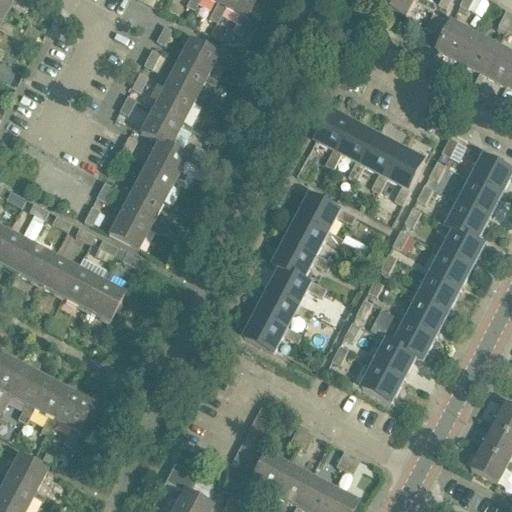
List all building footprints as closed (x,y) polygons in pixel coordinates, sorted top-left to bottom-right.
[(11,2),(7,0),(0,0),(0,23),(0,24),(8,9),(23,17),(28,8),(12,0),(11,2)] [(190,0),(185,10),(193,14),(201,0),(190,0)] [(201,0),(216,8),(208,22),(217,26),(224,12),(223,11),(229,0),(201,0)] [(229,0),(223,11),(224,12),(239,20),(231,34),(240,39),(248,25),(246,24),(258,0),(229,0)] [(381,0),(377,8),(405,22),(416,0),(381,0)] [(454,0),(443,0),(439,10),(447,14),(454,0)] [(475,0),(465,0),(460,10),(468,14),(475,0)] [(506,34),(511,23),(511,17),(507,15),(499,30),(506,34)] [(442,22),(434,18),(426,33),(434,38),(442,22)] [(0,23),(0,34),(11,40),(15,32),(0,24),(0,23)] [(458,66),(474,37),(452,25),(436,54),(458,66)] [(172,35),(164,30),(156,46),(164,50),(172,35)] [(458,66),(480,78),(475,87),(478,89),(498,50),(474,37),(458,66)] [(217,60),(188,45),(176,68),(214,88),(215,85),(207,81),(217,60)] [(478,89),(480,90),(485,80),(506,91),(511,78),(511,57),(498,50),(478,89)] [(159,58),(151,54),(143,69),(151,74),(159,58)] [(214,88),(176,68),(163,92),(193,107),(204,86),(213,91),(214,88)] [(131,93),(139,97),(147,81),(139,77),(131,93)] [(193,107),(163,92),(151,116),(189,136),(191,132),(182,127),(193,107)] [(135,104),(127,100),(119,115),(127,120),(135,104)] [(316,143),(334,153),(326,169),(334,173),(342,158),(340,156),(355,128),(331,115),(316,143)] [(138,139),(157,149),(158,146),(169,152),(179,133),(188,137),(189,136),(151,116),(138,139)] [(357,166),(349,181),(358,185),(366,170),(363,169),(379,140),(355,128),(340,156),(342,158),(357,166)] [(471,137),(460,132),(456,139),(467,145),(471,137)] [(366,170),(380,178),(372,193),(381,197),(389,182),(387,181),(402,153),(379,140),(363,169),(366,170)] [(120,156),(128,160),(137,145),(128,141),(120,156)] [(459,147),(450,142),(442,158),(450,162),(459,147)] [(158,146),(157,149),(145,171),(183,191),(184,189),(175,183),(186,161),(169,152),(158,146)] [(404,190),(396,205),(404,209),(413,193),(411,192),(426,165),(402,153),(387,181),(389,182),(404,190)] [(511,179),(511,174),(485,160),(473,183),(502,199),(511,179)] [(124,168),(116,164),(108,179),(116,183),(124,168)] [(438,167),(430,182),(426,188),(434,192),(446,171),(438,167)] [(183,191),(145,171),(133,194),(161,209),(172,189),(182,194),(183,191)] [(461,206),(490,222),(502,199),(473,183),(461,206)] [(112,191),(104,187),(96,202),(104,207),(112,191)] [(426,188),(425,189),(418,205),(426,209),(434,192),(426,188)] [(161,209),(133,194),(121,217),(159,237),(161,234),(151,229),(161,209)] [(10,196),(6,204),(21,212),(25,204),(10,196)] [(330,235),(337,222),(352,229),(356,221),(340,213),(339,214),(311,199),(299,222),(329,238),(330,235)] [(490,222),(461,206),(448,230),(484,250),(485,248),(478,244),(490,222)] [(33,208),(29,216),(44,224),(48,216),(33,208)] [(100,215),(91,211),(83,226),(92,230),(100,215)] [(422,217),(413,212),(405,228),(414,232),(422,217)] [(121,217),(109,239),(108,241),(136,256),(148,234),(158,240),(159,237),(121,217)] [(52,228),(67,236),(71,228),(56,220),(52,228)] [(329,238),(299,222),(286,246),(317,262),(319,258),(326,244),(340,252),(342,249),(364,260),(368,252),(346,240),(344,243),(330,235),(329,238)] [(447,232),(454,236),(443,256),(472,272),(484,250),(448,230),(447,232)] [(79,232),(75,240),(90,248),(94,240),(79,232)] [(401,235),(393,250),(402,255),(408,258),(415,243),(409,240),(410,240),(401,235)] [(0,269),(15,278),(31,248),(8,236),(0,249),(0,269)] [(102,244),(98,253),(113,261),(117,252),(102,244)] [(286,246),(274,270),(282,274),(304,286),(306,283),(314,267),(329,275),(334,266),(319,258),(317,262),(286,246)] [(38,290),(54,261),(31,248),(15,278),(38,290)] [(431,280),(460,295),(472,272),(443,256),(431,280)] [(141,265),(126,257),(120,269),(136,276),(137,274),(137,273),(141,265)] [(397,262),(389,258),(381,273),(389,278),(397,262)] [(61,302),(77,273),(54,261),(38,290),(61,302)] [(84,315),(100,285),(77,273),(61,302),(84,315)] [(304,286),(282,274),(270,297),(299,312),(301,308),(308,293),(324,302),(329,293),(312,285),(311,287),(306,283),(304,286)] [(418,303),(447,319),(460,295),(431,280),(418,303)] [(385,285),(377,281),(369,296),(377,301),(385,285)] [(100,285),(84,315),(107,327),(123,298),(100,285)] [(299,312),(270,297),(257,320),(287,335),(289,332),(297,317),(312,324),(317,316),(301,308),(299,312)] [(406,326),(435,342),(447,319),(418,303),(406,326)] [(365,304),(357,319),(365,323),(373,308),(365,304)] [(287,335),(257,320),(245,342),(275,358),(284,340),(299,348),(304,340),(289,332),(287,335)] [(394,348),(387,344),(386,345),(423,365),(435,342),(406,326),(394,348)] [(345,342),(353,347),(361,331),(353,327),(345,342)] [(423,365),(386,345),(374,369),(404,385),(416,362),(422,365),(423,365)] [(349,354),(341,350),(333,365),(341,369),(349,354)] [(0,395),(4,398),(0,404),(0,415),(3,417),(11,403),(8,401),(23,373),(0,359),(0,395)] [(362,392),(391,407),(404,385),(374,369),(362,392)] [(8,401),(11,403),(25,410),(18,424),(26,429),(34,415),(31,413),(47,385),(23,373),(8,401)] [(31,413),(34,415),(49,423),(41,437),(49,441),(57,427),(55,426),(70,398),(47,385),(31,413)] [(63,449),(67,451),(72,454),(81,439),(78,438),(93,411),(70,398),(55,426),(57,427),(71,435),(63,449)] [(511,409),(507,406),(494,429),(511,438),(511,409)] [(278,433),(283,423),(262,411),(256,421),(278,433)] [(256,421),(251,432),(273,443),(278,433),(256,421)] [(483,452),(510,466),(511,462),(511,438),(494,429),(483,452)] [(298,451),(306,436),(297,431),(289,446),(298,451)] [(267,453),(273,443),(251,432),(246,442),(267,453)] [(305,455),(313,439),(306,436),(298,451),(305,455)] [(267,453),(246,442),(240,452),(262,463),(266,456),(267,453)] [(240,452),(235,462),(256,473),(262,463),(240,452)] [(483,452),(471,474),(498,489),(510,466),(483,452)] [(343,475),(352,460),(344,455),(336,471),(343,475)] [(268,507),(289,468),(266,456),(262,463),(256,473),(250,485),(270,496),(265,505),(268,507)] [(352,479),(360,464),(352,460),(343,475),(352,479)] [(46,477),(17,461),(4,485),(42,505),(44,502),(35,497),(46,477)] [(167,511),(164,510),(163,511),(211,511),(213,510),(192,498),(201,481),(175,467),(165,485),(184,494),(174,511),(167,511)] [(268,507),(270,508),(275,499),(295,510),(311,480),(289,468),(268,507)] [(295,510),(299,511),(323,511),(334,492),(311,480),(295,510)] [(42,505),(4,485),(0,492),(0,511),(27,511),(33,502),(41,507),(42,505)] [(323,511),(356,511),(359,506),(334,492),(323,511)]
